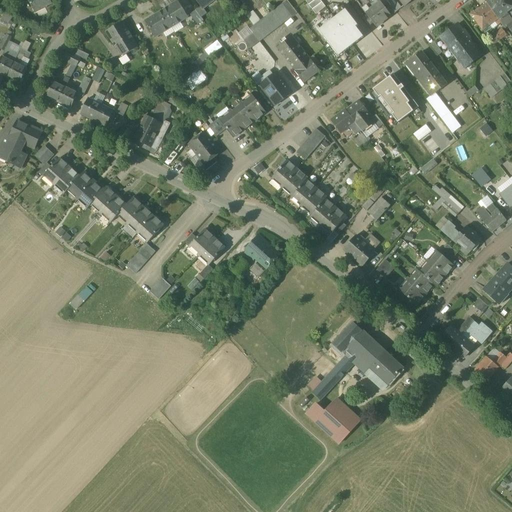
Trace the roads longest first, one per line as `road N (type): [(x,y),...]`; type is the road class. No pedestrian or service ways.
road 1 (residential): [(214,198),(228,176),(458,0)]
road 2 (unclassified): [(420,336),(285,232),(214,198)]
road 3 (unclassified): [(214,198),(24,105)]
road 4 (residential): [(511,239),(420,336)]
road 5 (unclassified): [(511,416),(420,336)]
